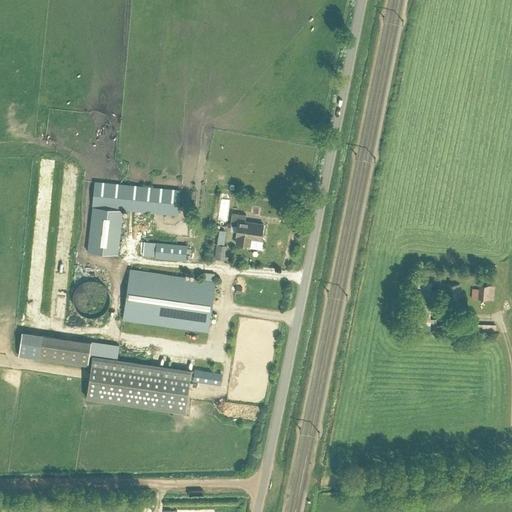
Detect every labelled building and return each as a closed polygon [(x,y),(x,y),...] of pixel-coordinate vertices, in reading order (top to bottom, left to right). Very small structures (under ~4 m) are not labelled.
[(184,207),(185,192),(180,192),(180,189),(94,180),(87,251),(118,254),(122,209),(149,212),(146,241),(156,242),(155,256),(186,259),(191,215),(178,214),(178,207),(184,207)] [(261,238),(263,223),(244,220),(245,212),(232,210),(230,224),(237,225),(236,236),(237,236),(236,242),(250,244),(250,246),(262,247),(263,238),(261,238)] [(225,259),(227,244),(216,243),(214,257),(225,259)] [(129,268),(122,318),(208,331),(215,281),(129,268)] [(220,278),(220,271),(209,270),(208,277),(220,278)] [(34,271),(34,283),(47,283),(47,271),(34,271)] [(105,312),(109,305),(111,297),(108,289),(102,283),(94,280),(86,280),(79,285),(74,292),(73,300),(76,308),(81,314),(89,317),(98,316),(105,312)] [(459,295),(459,284),(446,284),(446,298),(447,298),(447,301),(445,301),(445,308),(458,308),(458,300),(457,300),(457,295),(459,295)] [(478,284),(478,298),(492,299),(493,285),(478,284)] [(430,319),(430,329),(439,329),(439,319),(430,319)] [(27,331),(26,331),(22,331),(22,336),(19,353),(19,354),(29,356),(34,357),(38,357),(40,358),(71,362),(88,365),(91,341),(78,339),(44,334),(42,334),(27,331)] [(119,345),(124,345),(125,336),(112,335),(112,352),(119,353),(119,345)] [(128,346),(140,346),(140,335),(128,335),(128,346)] [(86,396),(185,410),(191,368),(92,354),(86,396)] [(220,384),(222,372),(194,367),(192,380),(220,384)] [(244,409),(234,408),(233,415),(244,416),(244,411),(249,412),(250,404),(244,404),(244,409)]
